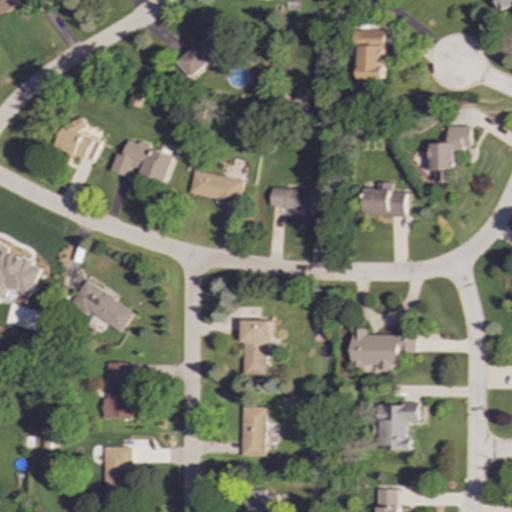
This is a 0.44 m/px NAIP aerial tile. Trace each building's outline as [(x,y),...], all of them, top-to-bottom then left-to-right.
[(511,0),(497,0),(502,12),(511,8),(511,0)] [(215,28),(180,61),(195,77),(230,44),(215,28)] [(90,161),(100,141),(65,125),(56,145),(90,161)] [(431,143),(432,181),(456,181),(455,149),(471,148),(470,126),(447,127),(448,143),(431,143)] [(174,154),(127,140),(123,155),(116,153),(110,171),(130,177),(131,170),(166,181),(174,154)] [(239,205),(244,180),(194,170),(189,195),(239,205)] [(406,216),(407,192),(393,192),(393,184),(366,184),(365,215),(406,216)] [(322,211),(323,190),(271,188),(270,209),(322,211)] [(0,284),(31,296),(44,266),(9,252),(11,246),(0,241),(0,284)] [(135,311),(86,280),(73,301),(123,332),(135,311)] [(270,321),(244,320),(243,374),(269,374),(270,321)] [(353,329),(353,366),(378,366),(378,369),(400,368),(400,353),(416,353),(416,327),(398,327),(398,335),(367,335),(367,328),(353,329)] [(132,417),(133,363),(108,362),(107,398),(103,398),(103,417),(132,417)] [(411,450),(411,438),(408,438),(408,422),(419,422),(419,404),(377,405),(377,423),(382,423),(382,450),(411,450)] [(266,407),(242,406),(241,456),(266,457),(266,407)] [(105,497),(127,496),(126,467),(132,467),(131,446),(104,447),(105,497)] [(378,511),(401,511),(402,489),(379,489),(378,511)] [(277,511),(277,495),(266,495),(266,490),(244,490),(244,511),(277,511)]
